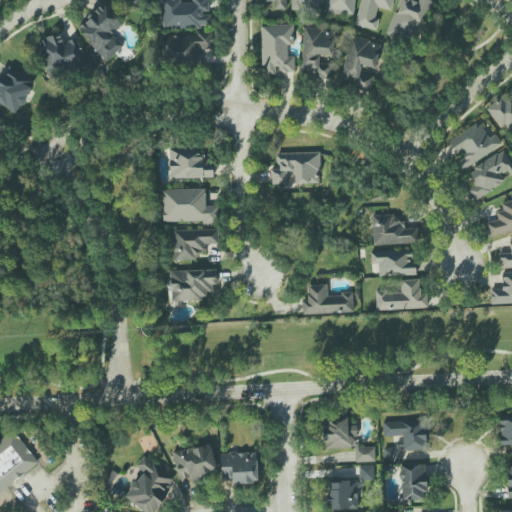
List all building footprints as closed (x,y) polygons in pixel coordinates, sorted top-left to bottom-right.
[(207,0),(191,0),(192,2),(181,3),(180,0),(161,0),(162,29),(211,28),(210,15),(208,15),(207,0)] [(286,10),(286,0),(260,0),(261,2),(273,2),(273,9),(286,10)] [(291,0),(291,8),(321,9),(321,0),(291,0)] [(325,0),(324,13),(333,14),(333,11),(354,14),(355,0),(325,0)] [(375,30),(380,8),(390,11),(393,0),(361,0),(355,25),(375,30)] [(430,0),(399,0),(388,32),(416,42),(430,0)] [(121,26),(105,4),(77,25),(105,62),(124,48),(113,33),(121,26)] [(261,26),(262,66),(266,66),(266,74),(277,74),(277,73),(294,73),(294,56),(288,56),(288,45),(294,44),(293,25),(261,26)] [(331,79),(332,64),(319,63),(320,56),(334,56),(334,30),(303,29),(302,79),(331,79)] [(76,37),(64,43),(59,32),(34,43),(52,82),(89,66),(76,37)] [(201,65),(200,50),(213,50),(212,33),(164,35),(165,66),(201,65)] [(375,68),(381,43),(350,36),(340,86),(371,92),(374,75),(363,73),(365,66),(375,68)] [(0,77),(0,103),(15,114),(35,83),(8,66),(0,77)] [(511,127),(511,98),(507,93),(488,109),(507,132),(511,127)] [(449,141),(458,155),(455,158),(463,170),(502,144),(495,134),(489,138),(479,122),(449,141)] [(213,178),(212,157),(203,157),(202,148),(169,148),(170,179),(213,178)] [(473,201),(508,181),(506,178),(511,175),(511,164),(504,150),(468,171),(476,184),(467,190),(473,201)] [(277,154),(277,169),(271,169),(271,185),(287,184),(287,171),(295,171),(295,184),(320,184),(319,152),(277,154)] [(163,223),(218,222),(217,205),(206,206),(206,189),(162,190),(163,223)] [(511,231),(511,200),(501,203),(503,210),(496,212),(497,219),(486,222),(489,237),(511,231)] [(418,243),(418,228),(405,228),(404,221),(395,221),(395,214),(371,215),(373,245),(418,243)] [(174,260),(198,260),(198,252),(207,252),(207,244),(219,244),(218,229),(173,230),(174,260)] [(511,267),(511,233),(509,234),(510,253),(499,253),(500,268),(511,267)] [(371,264),(378,264),(379,276),(416,276),(415,249),(370,250),(371,264)] [(170,271),(171,301),(208,300),(208,292),(216,292),(215,270),(170,271)] [(491,304),(511,303),(511,271),(502,272),(503,289),(490,289),(491,304)] [(375,292),(376,310),(427,309),(427,294),(420,294),(420,279),(401,280),(401,291),(375,292)] [(327,294),(327,284),(308,285),(308,300),(303,300),(303,314),(353,313),(353,294),(327,294)] [(511,415),(499,415),(500,444),(511,444),(511,415)] [(375,462),(375,447),(358,447),(358,425),(348,425),(348,417),(323,418),(323,448),(355,448),(355,462),(375,462)] [(383,421),(384,437),(403,437),(404,451),(427,450),(426,420),(383,421)] [(0,441),(14,431),(37,461),(0,490),(0,441)] [(180,480),(190,477),(191,480),(218,471),(209,442),(172,454),(180,480)] [(395,448),(384,448),(383,462),(395,462),(395,448)] [(221,453),(222,481),(232,481),(232,484),(258,483),(257,452),(221,453)] [(154,511),(176,480),(143,456),(135,467),(142,472),(124,497),(145,511),(154,511)] [(423,500),(423,492),(427,492),(426,463),(401,464),(402,501),(423,500)] [(374,480),(373,466),(359,466),(360,480),(374,480)] [(360,509),(360,481),(328,481),(327,509),(360,509)]
